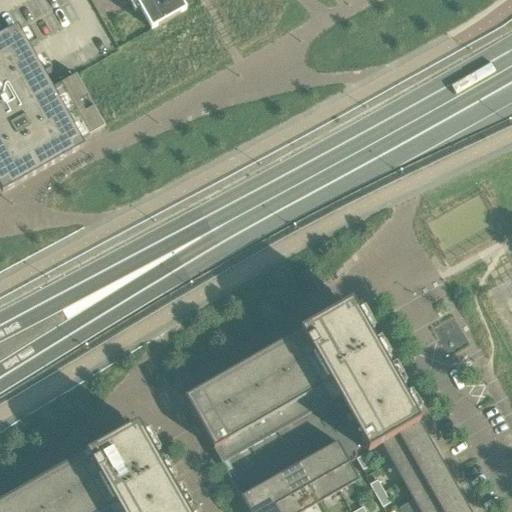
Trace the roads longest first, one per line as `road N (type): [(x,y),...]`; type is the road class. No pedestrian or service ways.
road 1 (tertiary): [(0,378),(299,183)]
road 2 (tertiary): [(299,183),(0,325)]
road 3 (residential): [(511,495),(443,375),(429,369),(395,381)]
road 4 (tertiary): [(458,96),(299,183)]
